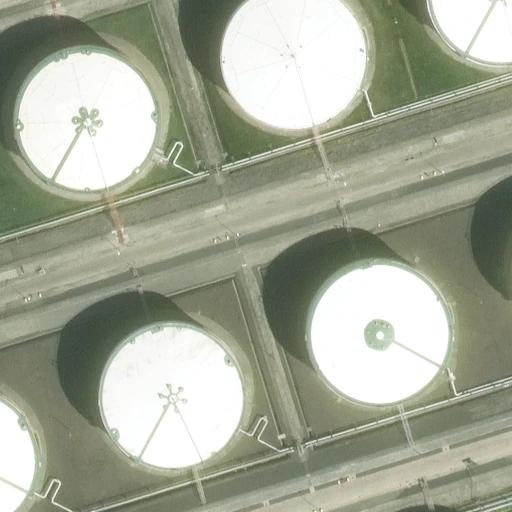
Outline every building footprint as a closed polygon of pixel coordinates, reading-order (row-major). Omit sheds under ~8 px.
[(365,64),(366,53),(365,41),(362,29),(358,19),(351,9),(343,0),(242,0),(238,4),(231,13),(225,24),(222,35),(220,47),(220,58),(222,70),(225,81),(231,92),(238,101),(246,109),(256,116),(267,121),(278,124),(290,126),(302,125),(313,123),(324,119),(334,113),(344,105),(351,97),(358,87),(362,76),(365,64)] [(511,0),(425,0),(427,6),(430,16),(435,27),(442,36),(450,44),(459,51),(469,56),(479,60),(491,62),(502,63),(511,61),(511,0)] [(159,129),(160,117),(159,105),(156,93),(151,82),(144,71),(136,62),(126,55),(115,50),(103,46),(91,44),(78,45),(66,48),(55,52),(44,59),(35,67),(27,76),(21,87),(17,99),(15,111),(15,123),(17,135),(21,147),(27,158),(35,167),(44,175),(55,182),(66,187),(78,189),(91,190),(103,188),(115,184),(126,179),(136,172),(144,163),(151,153),(156,141),(159,129)] [(450,340),(451,328),(450,316),(447,304),(442,293),(436,283),(428,274),(418,267),(407,261),(396,257),(384,255),(372,255),(360,257),(348,261),(337,266),(328,274),(320,283),(313,293),(308,304),(305,316),(304,328),(305,340),(308,352),(313,363),(320,373),(328,382),(337,389),(348,395),(359,399),(372,401),(384,401),(396,399),(407,395),(418,390),(427,382),(436,373),(442,363),(447,352),(450,340)] [(242,405),(243,393),(242,380),(239,367),(233,356),(226,345),(217,336),(206,329),(194,323),(182,320),(169,319),(156,320),(144,323),(132,329),(122,336),(113,345),(105,356),(100,367),(96,380),(95,392),(96,405),(100,418),(105,429),(112,440),(122,449),(132,456),(144,462),(156,465),(169,466),(182,465),(194,462),(206,456),(216,449),(226,440),(233,429),(238,418),(242,405)] [(0,511),(13,511),(18,508),(27,496),(34,481),(37,466),(37,450),(33,435),(26,421),(16,409),(4,399),(0,396),(0,511)]
